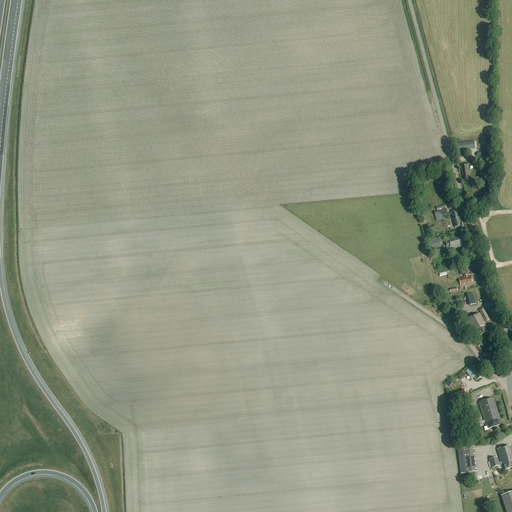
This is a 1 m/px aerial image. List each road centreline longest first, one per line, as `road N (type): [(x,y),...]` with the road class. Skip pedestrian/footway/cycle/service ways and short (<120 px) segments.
road 1 (unclassified): [(511,334),(492,310),(409,0)]
road 2 (motorway): [(104,511),(88,456),(14,336),(0,275)]
road 3 (motorway): [(0,498),(14,482),(45,473),(75,484),(93,511)]
